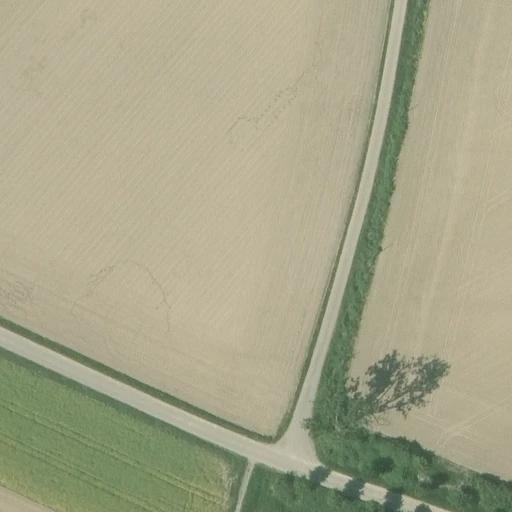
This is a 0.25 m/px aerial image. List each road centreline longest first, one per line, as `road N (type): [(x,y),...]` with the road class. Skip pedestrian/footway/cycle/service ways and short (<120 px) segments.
road 1 (unclassified): [(289,465),(372,168),(400,0)]
road 2 (residential): [(0,333),(289,465)]
road 3 (residential): [(289,465),(420,511)]
